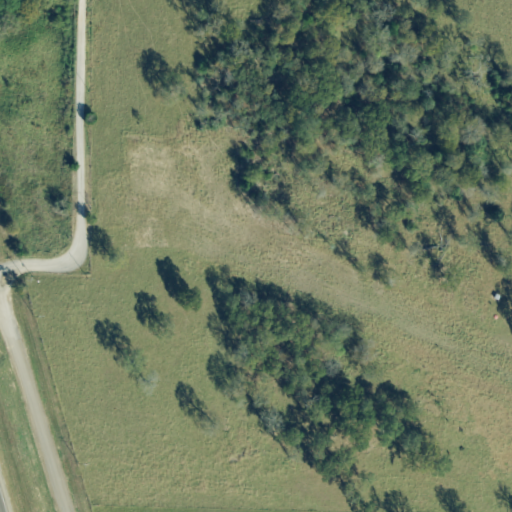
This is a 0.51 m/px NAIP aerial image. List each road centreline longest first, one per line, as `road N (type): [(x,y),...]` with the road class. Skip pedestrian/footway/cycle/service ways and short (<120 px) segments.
road 1 (residential): [(0,271),(67,259),(80,234),(81,0)]
road 2 (residential): [(0,293),(64,511)]
